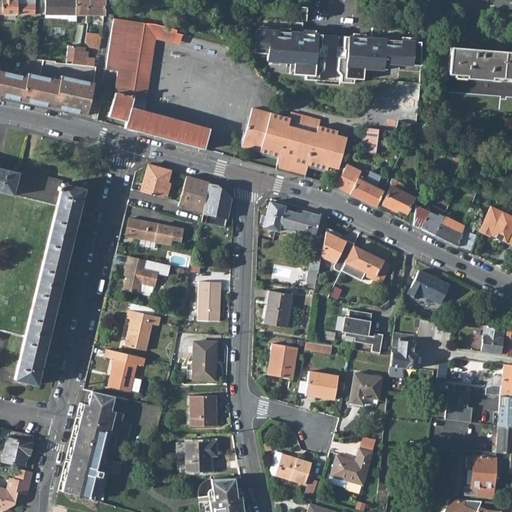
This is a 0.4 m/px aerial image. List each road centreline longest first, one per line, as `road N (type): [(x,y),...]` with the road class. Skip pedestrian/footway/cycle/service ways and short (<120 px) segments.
road 1 (residential): [(125,143),(43,511)]
road 2 (tertiary): [(511,290),(332,203),(249,178)]
road 3 (residential): [(249,178),(243,405)]
road 4 (tertiary): [(249,178),(125,143)]
road 5 (tertiary): [(125,143),(0,114)]
